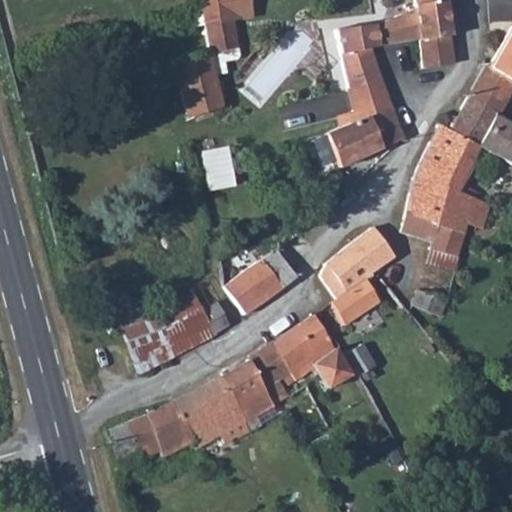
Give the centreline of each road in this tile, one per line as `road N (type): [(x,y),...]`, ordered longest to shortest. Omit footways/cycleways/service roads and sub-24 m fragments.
road 1 (residential): [(465,0),(459,70),(373,198),(311,255),(299,295),(186,367),(54,436)]
road 2 (primary): [(0,225),(54,436)]
